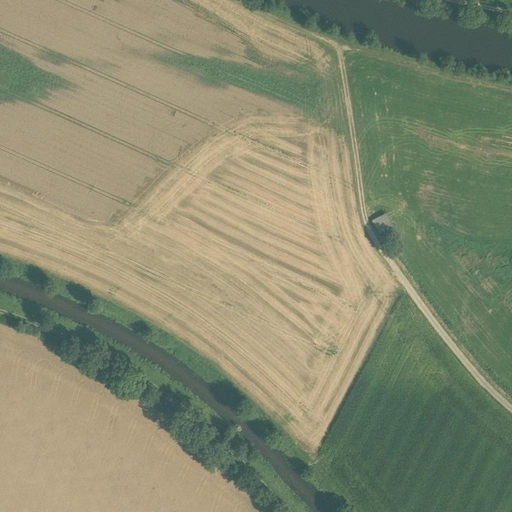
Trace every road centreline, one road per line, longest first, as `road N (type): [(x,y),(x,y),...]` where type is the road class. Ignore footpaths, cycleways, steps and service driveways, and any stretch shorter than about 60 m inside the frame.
road 1 (track): [(349,511),(204,367),(114,312),(0,264)]
road 2 (track): [(511,411),(467,367),(370,229),(344,51)]
road 3 (track): [(287,511),(230,452),(130,373),(0,315)]
road 4 (track): [(511,94),(344,51)]
road 5 (track): [(344,51),(231,0)]
